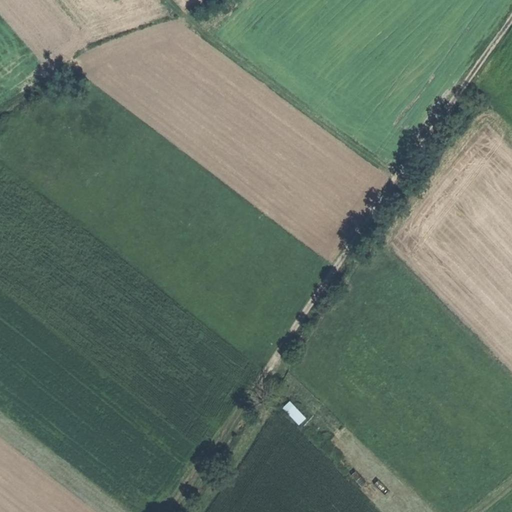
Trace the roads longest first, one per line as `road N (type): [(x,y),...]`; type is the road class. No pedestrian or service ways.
road 1 (track): [(511,20),(397,183),(181,15),(94,45),(0,127)]
road 2 (track): [(397,183),(175,511)]
